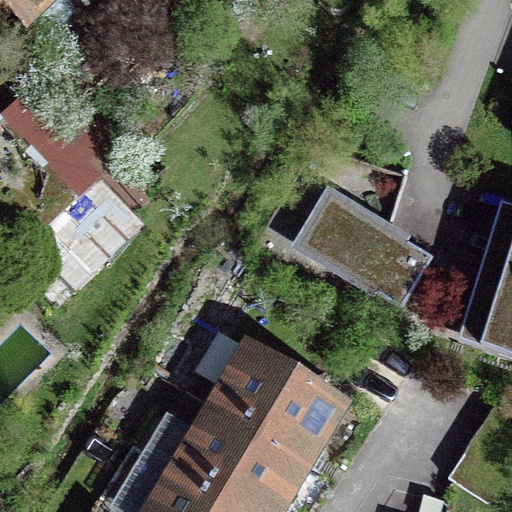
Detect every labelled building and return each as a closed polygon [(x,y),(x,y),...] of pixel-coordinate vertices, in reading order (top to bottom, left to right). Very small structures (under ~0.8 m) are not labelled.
[(0,0),(0,7),(28,36),(65,0),(166,0),(193,28),(222,0),(0,0)] [(301,252),(401,313),(435,256),(335,196),(301,252)] [(511,361),(511,208),(502,205),(459,344),(511,361)] [(245,340),(206,407),(313,470),(352,404),(245,340)] [(166,414),(144,452),(246,511),(287,511),(313,470),(206,407),(192,429),(166,414)] [(246,511),(144,452),(109,511),(108,511),(246,511)] [(442,511),(445,502),(422,497),(418,511),(442,511)]
